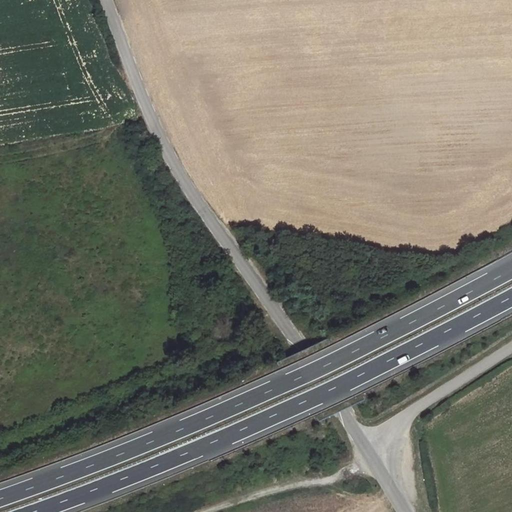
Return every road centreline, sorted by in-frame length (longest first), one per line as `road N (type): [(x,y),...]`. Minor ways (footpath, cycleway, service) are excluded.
road 1 (trunk): [(511,271),(282,384),(0,499)]
road 2 (trunk): [(35,511),(329,392),(511,295)]
road 3 (unclassified): [(360,440),(178,169),(105,0)]
road 4 (track): [(370,458),(327,479),(196,511)]
road 5 (unclassified): [(511,350),(360,440)]
